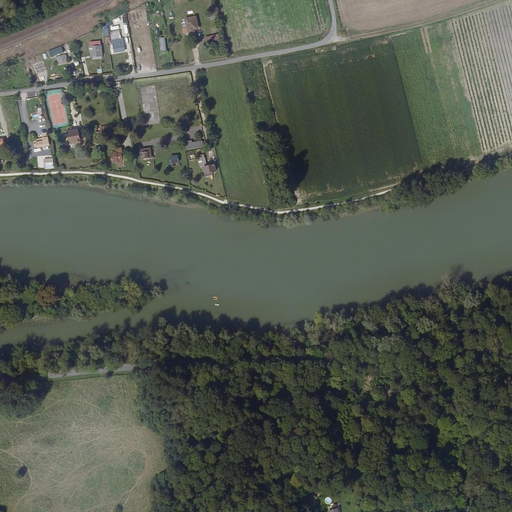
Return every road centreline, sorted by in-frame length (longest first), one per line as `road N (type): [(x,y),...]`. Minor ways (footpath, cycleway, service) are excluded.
road 1 (unclassified): [(0,384),(131,367),(511,349)]
road 2 (unclassified): [(0,93),(321,42),(333,31),(328,0)]
road 3 (track): [(330,37),(397,29),(496,0)]
